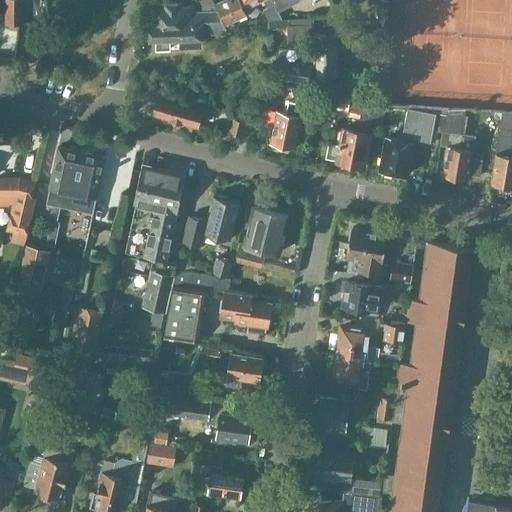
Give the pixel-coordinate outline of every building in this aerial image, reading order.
[(0,0),(0,13),(6,13),(6,23),(22,23),(22,0),(0,0)] [(225,0),(217,4),(227,26),(246,16),(238,0),(225,0)] [(245,0),(249,8),(264,1),(268,9),(263,11),(268,21),(282,20),(277,10),(272,0),(245,0)] [(272,0),(277,10),(300,0),(272,0)] [(233,25),(226,27),(219,13),(201,13),(194,13),(194,7),(182,6),(182,4),(150,5),(150,41),(157,41),(157,47),(169,46),(169,41),(203,40),(203,30),(212,29),(213,34),(228,32),(235,31),(233,25)] [(282,20),(268,21),(269,21),(270,29),(292,26),(293,41),(306,41),(311,41),(311,18),(282,20)] [(336,32),(314,32),(315,78),(323,78),(337,78),(336,32)] [(374,96),(388,96),(390,55),(375,54),(374,96)] [(271,78),(308,85),(312,65),(274,59),(271,78)] [(289,102),(287,113),(264,108),(261,124),(274,127),(270,143),(295,148),(300,123),(308,125),(315,97),(300,93),(297,104),(289,102)] [(315,101),(329,104),(331,95),(316,93),(315,101)] [(175,98),(175,101),(157,96),(156,98),(152,101),(151,107),(153,111),(152,114),(198,127),(204,107),(175,98)] [(342,127),(342,129),(338,146),(329,144),(326,157),(338,159),(337,162),(364,167),(370,135),(374,135),(380,104),(351,98),(348,112),(361,114),(358,130),(342,127)] [(387,137),(381,170),(399,173),(407,175),(414,139),(431,143),(433,131),(442,133),(444,133),(444,132),(444,129),(446,116),(447,108),(409,105),(408,108),(404,129),(402,140),(387,137)] [(204,106),(202,115),(213,119),(215,109),(204,106)] [(442,133),(440,144),(448,145),(444,169),(443,176),(453,177),(455,180),(461,181),(464,179),(467,180),(468,173),(471,156),(472,150),(475,135),(462,133),(462,129),(466,108),(447,107),(447,108),(446,116),(444,129),(444,132),(444,133),(442,133)] [(501,129),(492,183),(494,183),(494,187),(505,189),(505,185),(511,186),(511,112),(504,111),(502,120),(501,129)] [(494,111),(493,117),(496,120),(502,120),(502,112),(494,111)] [(234,118),(231,129),(230,134),(251,139),(255,124),(234,118)] [(49,190),(46,204),(93,214),(96,200),(105,157),(81,152),(58,147),(49,190)] [(172,279),(175,268),(176,264),(165,261),(176,213),(177,213),(185,177),(142,167),(133,204),(135,205),(126,253),(153,259),(142,307),(154,310),(164,313),(172,279)] [(19,181),(0,180),(0,205),(13,206),(8,228),(15,230),(12,241),(24,244),(36,199),(32,198),(35,185),(19,181)] [(213,197),(208,217),(206,217),(205,220),(189,216),(183,242),(199,247),(203,233),(230,240),(239,203),(228,201),(228,200),(227,197),(220,196),(217,197),(217,198),(213,197)] [(279,254),(279,253),(289,216),(254,207),(244,245),(240,243),(235,261),(261,268),(266,250),(279,254)] [(51,220),(46,245),(54,247),(60,222),(57,221),(51,220)] [(351,229),(346,257),(354,259),(352,270),(380,275),(387,236),(351,229)] [(511,511),(511,509),(469,502),(467,511),(436,511),(473,248),(427,242),(419,300),(408,299),(405,321),(416,323),(410,365),(400,364),(392,422),(402,424),(395,475),(385,474),(383,493),(393,494),(390,511),(511,511)] [(34,248),(26,247),(15,291),(39,296),(49,251),(34,248)] [(212,273),(229,277),(233,261),(216,257),(212,273)] [(390,278),(396,279),(411,282),(414,265),(393,261),(390,278)] [(213,275),(175,268),(172,279),(211,286),(230,290),(231,286),(228,286),(230,279),(213,275)] [(411,282),(396,279),(395,286),(410,289),(411,282)] [(343,306),(361,309),(359,318),(377,321),(380,302),(383,303),(386,287),(346,281),(343,306)] [(207,289),(193,287),(175,284),(163,340),(198,345),(207,289)] [(246,332),(266,335),(271,303),(252,300),(253,296),(224,291),(220,317),(233,319),(233,322),(248,324),(246,332)] [(42,301),(13,294),(6,329),(35,335),(42,301)] [(102,312),(81,308),(71,356),(93,360),(102,312)] [(154,310),(150,326),(160,329),(164,313),(154,310)] [(384,341),(403,344),(406,326),(386,324),(384,341)] [(339,329),(335,354),(366,359),(380,362),(381,356),(379,356),(381,347),(376,346),(379,329),(355,326),(354,331),(339,329)] [(63,343),(54,341),(51,355),(61,357),(63,343)] [(263,358),(237,355),(238,351),(232,351),(221,349),(221,350),(208,348),(206,359),(214,360),(214,364),(229,367),(227,386),(240,388),(242,380),(259,382),(263,358)] [(95,353),(94,363),(102,363),(103,354),(95,353)] [(103,354),(102,363),(110,364),(111,354),(103,354)] [(111,354),(110,364),(118,365),(119,355),(111,354)] [(366,359),(335,354),(332,379),(347,381),(346,388),(367,391),(369,375),(364,374),(366,359)] [(119,355),(118,365),(127,365),(127,356),(119,355)] [(127,356),(127,365),(135,366),(136,357),(127,356)] [(0,369),(0,379),(8,381),(44,389),(46,381),(49,366),(14,357),(13,362),(2,360),(0,369)] [(136,357),(135,366),(143,367),(144,357),(136,357)] [(144,357),(143,367),(151,367),(152,358),(144,357)] [(48,375),(59,377),(61,363),(50,361),(48,375)] [(78,410),(96,413),(97,409),(105,374),(81,369),(77,385),(83,386),(78,410)] [(108,374),(117,375),(117,380),(127,380),(128,370),(108,369),(108,374)] [(160,393),(160,396),(170,397),(188,400),(191,379),(192,376),(158,371),(157,376),(154,392),(160,393)] [(188,400),(200,401),(203,381),(191,379),(188,400)] [(384,384),(382,397),(394,400),(396,385),(384,384)] [(54,409),(58,392),(44,389),(40,405),(54,409)] [(219,414),(210,413),(212,403),(200,401),(188,400),(170,397),(160,396),(158,412),(168,414),(168,415),(207,420),(207,424),(218,426),(216,438),(248,443),(252,418),(219,413),(219,414)] [(316,429),(346,432),(348,418),(362,420),(363,416),(362,416),(364,402),(320,397),(316,429)] [(394,400),(382,397),(380,397),(377,419),(391,420),(394,400)] [(97,409),(96,413),(93,426),(113,430),(117,411),(97,407),(97,409)] [(361,441),(385,445),(388,429),(363,426),(361,441)] [(147,464),(153,465),(172,467),(175,446),(150,443),(147,464)] [(23,486),(27,487),(35,489),(35,492),(41,494),(43,499),(49,501),(55,498),(64,500),(76,454),(47,446),(42,465),(28,461),(23,486)] [(353,453),(311,448),(308,476),(338,479),(337,490),(344,491),(343,493),(380,497),(382,481),(350,477),(353,453)] [(199,461),(211,463),(213,454),(201,452),(200,453),(199,461)] [(89,498),(93,500),(91,507),(100,510),(101,511),(120,511),(122,504),(134,507),(145,462),(122,457),(115,461),(105,459),(102,472),(101,472),(94,493),(91,492),(89,498)] [(209,479),(207,493),(240,499),(244,475),(222,471),(223,467),(199,464),(199,466),(196,465),(195,474),(198,474),(198,477),(209,479)] [(0,498),(1,496),(11,499),(17,471),(0,466),(0,498)] [(174,511),(177,499),(150,492),(145,511),(174,511)] [(343,493),(342,501),(343,502),(342,511),(378,511),(380,497),(343,493)] [(306,511),(342,511),(343,502),(342,501),(308,497),(306,511)]
